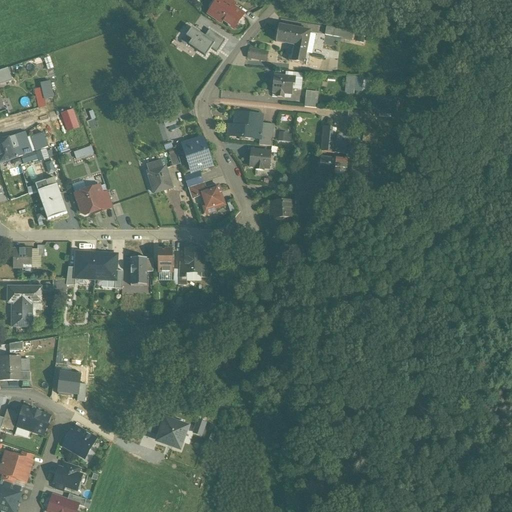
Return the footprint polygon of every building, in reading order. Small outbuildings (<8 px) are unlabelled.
[(237,5),(229,0),(218,0),(220,2),(221,1),(233,10),(237,5)] [(233,10),(221,1),(220,2),(212,15),(234,30),(243,17),(233,10)] [(298,31),(279,27),(276,44),(294,47),(295,48),(298,31)] [(348,32),(326,28),(325,36),(346,40),(348,32)] [(211,50),(215,45),(205,38),(193,30),(183,44),(205,59),(211,50)] [(211,50),(217,54),(225,42),(210,31),(205,38),(215,45),(211,50)] [(310,33),(298,31),(295,48),(294,47),(293,57),(290,56),(288,57),(287,61),(289,63),(303,66),(310,33)] [(262,54),(250,51),(248,59),(261,61),(262,54)] [(7,70),(0,71),(0,86),(11,82),(7,70)] [(295,79),(274,77),(272,94),(277,95),(277,98),(283,99),(284,95),(291,96),(292,87),(294,88),(295,79)] [(355,94),(355,77),(346,77),(346,94),(355,94)] [(34,90),(38,107),(45,106),(44,99),(53,97),(49,81),(40,83),(41,88),(34,90)] [(306,92),(305,108),(318,108),(318,92),(306,92)] [(79,128),(73,110),(62,114),(68,132),(79,128)] [(369,114),(348,113),(347,127),(360,128),(360,122),(365,122),(369,122),(369,114)] [(262,117),(236,114),(234,127),(229,127),(228,137),(244,139),(245,130),(251,130),(251,137),(260,137),(261,125),(262,117)] [(274,126),(261,125),(260,137),(259,146),(272,148),(274,126)] [(332,129),(323,128),(321,153),(334,154),(336,135),(332,134),(332,129)] [(26,133),(9,139),(16,160),(33,154),(28,139),(26,133)] [(279,142),(291,143),(291,133),(280,133),(279,142)] [(42,134),(28,139),(33,154),(48,148),(42,134)] [(350,144),(341,143),(342,135),(336,135),(334,154),(346,155),(346,152),(349,152),(350,144)] [(9,139),(0,141),(0,165),(16,160),(9,139)] [(202,141),(188,146),(190,153),(186,154),(192,172),(211,166),(202,141)] [(77,161),(95,154),(92,147),(74,153),(77,161)] [(271,154),(251,152),(250,168),(256,168),(255,171),(263,172),(263,169),(269,170),(271,154)] [(176,155),(169,157),(173,168),(180,165),(176,155)] [(347,161),(321,159),(319,175),(334,176),(334,175),(335,168),(347,170),(347,161)] [(44,163),(45,175),(54,174),(55,179),(53,162),(44,163)] [(162,162),(154,164),(154,165),(156,171),(164,168),(162,162)] [(369,165),(352,163),(351,175),(367,177),(369,165)] [(164,168),(156,171),(154,165),(147,167),(149,173),(148,173),(154,195),(164,192),(163,189),(171,187),(165,168),(164,168)] [(199,172),(184,177),(188,189),(203,184),(199,172)] [(54,179),(46,182),(48,189),(57,186),(54,179)] [(46,182),(35,186),(38,192),(48,189),(46,182)] [(86,191),(84,183),(74,186),(76,193),(86,191)] [(203,184),(188,189),(192,200),(203,197),(201,192),(207,190),(204,184),(203,184)] [(48,189),(38,192),(48,221),(67,214),(57,186),(48,189)] [(207,190),(201,192),(203,197),(207,209),(214,207),(215,210),(225,206),(222,198),(219,199),(218,194),(220,193),(218,187),(207,190)] [(99,188),(76,196),(82,214),(85,217),(90,215),(91,211),(101,208),(98,197),(102,196),(99,188)] [(102,196),(98,197),(101,208),(106,210),(113,207),(108,193),(102,196)] [(312,193),(295,194),(295,201),(313,200),(312,193)] [(292,202),(271,203),(270,205),(270,212),(272,213),(273,213),(273,219),(276,219),(276,221),(280,222),(283,220),(283,219),(293,218),(294,216),(294,211),(292,210),(292,202)] [(32,251),(19,250),(19,254),(13,254),(12,270),(22,270),(22,266),(31,266),(32,251)] [(172,251),(160,251),(160,268),(171,268),(172,251)] [(201,251),(186,251),(186,260),(186,273),(187,273),(193,273),(195,273),(201,273),(201,266),(202,266),(202,262),(204,260),(201,251)] [(97,255),(77,254),(76,269),(75,280),(95,281),(97,255)] [(116,256),(97,255),(95,281),(115,282),(115,272),(116,256)] [(147,259),(131,259),(131,287),(147,287),(147,273),(147,260),(147,259)] [(186,260),(180,260),(179,270),(179,278),(187,278),(187,273),(186,273),(186,260)] [(75,280),(76,269),(68,269),(67,280),(66,286),(75,287),(75,280)] [(124,273),(115,272),(115,282),(114,291),(123,291),(124,273)] [(67,280),(54,280),(54,294),(65,293),(66,286),(67,280)] [(41,289),(8,289),(8,300),(12,299),(12,329),(22,329),(22,322),(32,322),(32,299),(41,299),(41,289)] [(22,343),(9,345),(9,352),(22,352),(22,343)] [(19,359),(0,359),(0,381),(20,381),(20,374),(19,359)] [(78,395),(79,388),(81,374),(71,373),(71,375),(61,374),(58,396),(66,397),(67,394),(78,395)] [(86,389),(79,388),(78,395),(77,401),(84,402),(86,389)] [(50,418),(24,409),(18,428),(44,437),(50,418)] [(19,415),(7,411),(4,420),(4,421),(15,425),(19,415)] [(145,433),(159,438),(165,421),(162,412),(146,420),(148,425),(145,433)] [(15,425),(4,421),(1,428),(13,432),(15,425)] [(180,450),(187,428),(165,421),(159,438),(158,442),(180,450)] [(93,437),(77,428),(73,435),(89,444),(93,437)] [(73,435),(72,434),(64,447),(84,459),(92,446),(89,444),(73,435)] [(33,456),(22,453),(20,458),(31,462),(33,456)] [(20,458),(6,454),(2,466),(0,473),(0,474),(4,476),(15,480),(26,483),(33,462),(31,462),(20,458)] [(80,469),(64,464),(62,470),(78,475),(80,469)] [(62,470),(59,469),(54,484),(77,492),(82,476),(62,470)] [(15,480),(4,476),(2,482),(6,483),(13,486),(15,480)] [(13,486),(6,483),(4,489),(19,494),(21,488),(13,486)] [(4,489),(0,487),(0,510),(5,511),(14,511),(21,494),(19,494),(4,489)] [(86,501),(69,496),(67,502),(79,505),(78,506),(84,508),(86,501)] [(67,502),(53,497),(48,511),(76,511),(78,506),(79,505),(67,502)]
